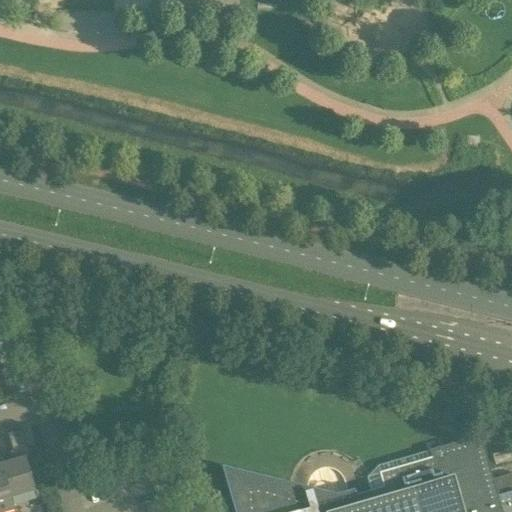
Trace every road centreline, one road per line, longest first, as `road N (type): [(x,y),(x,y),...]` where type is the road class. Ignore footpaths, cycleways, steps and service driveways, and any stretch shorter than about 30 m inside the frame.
road 1 (primary): [(511,310),(0,182)]
road 2 (primary): [(0,236),(511,358)]
road 3 (residential): [(0,414),(29,406),(45,416),(73,511)]
